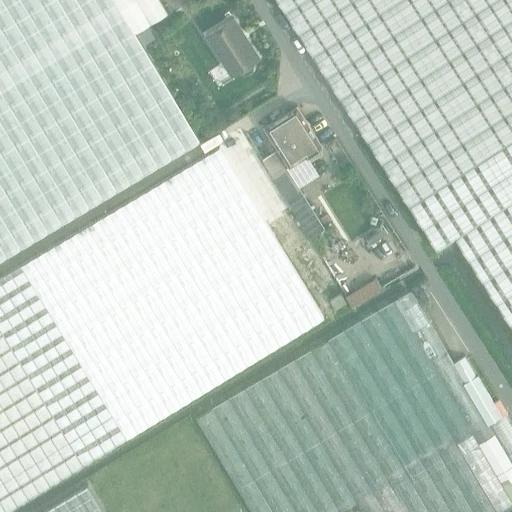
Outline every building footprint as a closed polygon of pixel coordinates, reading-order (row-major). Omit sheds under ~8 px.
[(0,0),(0,259),(199,140),(134,32),(114,0),(0,0)] [(114,0),(122,12),(134,32),(167,12),(159,0),(114,0)] [(511,0),(275,0),(326,79),(436,251),(456,239),(507,320),(511,327),(511,0)] [(242,32),(233,17),(206,34),(231,75),(239,70),(241,74),(245,75),(252,70),(253,66),(251,62),(258,58),(247,39),(246,40),(241,33),(242,32)] [(296,107),(264,126),(278,148),(289,165),(306,155),(310,158),(319,152),(317,148),(320,146),(296,107)] [(131,199),(0,276),(0,302),(93,457),(324,317),(317,305),(329,297),(338,291),(337,290),(249,145),(247,146),(241,135),(239,135),(131,199)] [(278,148),(262,158),(310,236),(323,228),(285,167),(289,165),(278,148)] [(354,303),(382,284),(375,275),(348,294),(354,303)] [(249,509),(250,511),(342,511),(356,504),(360,511),(496,511),(511,503),(511,425),(505,414),(501,417),(464,356),(453,363),(410,292),(316,347),(195,419),(249,509)] [(330,299),(329,300),(335,309),(346,302),(343,298),(340,293),(330,299)] [(0,511),(3,511),(93,457),(0,302),(0,511)] [(101,511),(86,485),(39,511),(101,511)]
